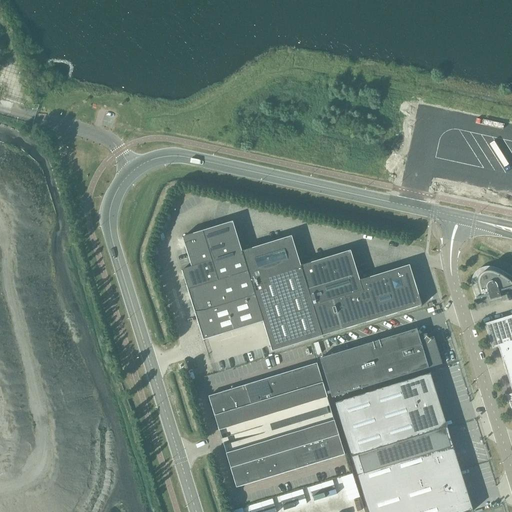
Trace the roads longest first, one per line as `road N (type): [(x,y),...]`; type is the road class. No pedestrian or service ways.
road 1 (tertiary): [(448,215),(183,156),(133,171)]
road 2 (tertiary): [(178,456),(111,239),(111,202),(133,171)]
road 3 (unclassified): [(511,473),(454,287)]
